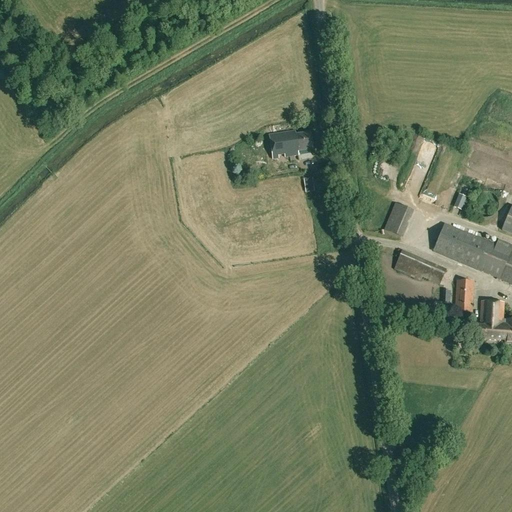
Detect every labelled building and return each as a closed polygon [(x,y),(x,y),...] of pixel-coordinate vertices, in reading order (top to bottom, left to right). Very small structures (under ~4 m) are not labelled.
[(299,157),(298,153),(312,151),(309,134),(295,136),(295,133),(269,137),(273,161),(299,157)] [(391,165),(383,164),(382,177),(390,177),(391,165)] [(315,181),(309,183),(312,197),(318,195),(315,181)] [(467,199),(459,196),(454,208),(462,211),(467,199)] [(388,230),(406,237),(417,212),(399,205),(388,230)] [(511,235),(511,206),(501,230),(511,235)] [(444,225),(432,252),(511,285),(511,251),(511,248),(511,247),(498,241),(495,247),(444,225)] [(399,260),(394,270),(421,282),(423,278),(439,286),(446,271),(402,252),(398,251),(395,258),(399,260)] [(472,315),(474,283),(449,282),(449,292),(456,292),(455,314),(472,315)] [(504,304),(481,303),(480,326),(477,326),(476,340),(505,342),(504,344),(511,344),(511,321),(503,321),(504,304)]
